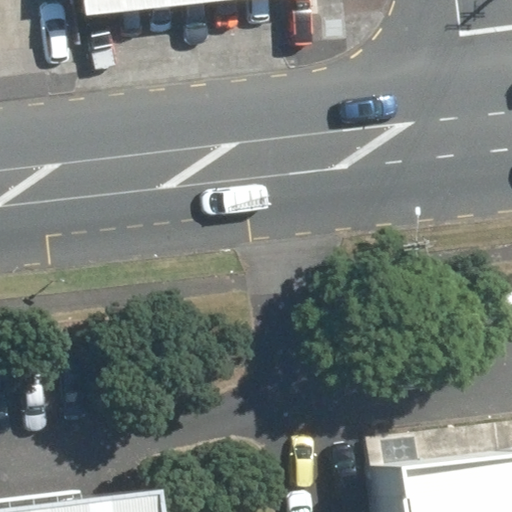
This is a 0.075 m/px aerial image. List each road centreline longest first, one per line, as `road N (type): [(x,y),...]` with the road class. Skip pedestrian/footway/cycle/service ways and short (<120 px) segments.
road 1 (secondary): [(0,185),(467,135)]
road 2 (unclassified): [(467,135),(453,0)]
